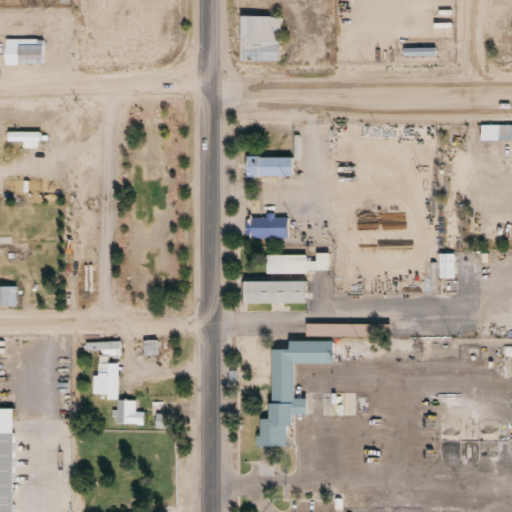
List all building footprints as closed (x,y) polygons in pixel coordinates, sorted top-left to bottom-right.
[(56,8),(23,9),(24,32),(57,31),(56,8)] [(280,16),(239,16),(239,61),(280,61),(280,16)] [(5,31),(4,58),(44,60),(45,33),(5,31)] [(398,47),(398,57),(435,57),(435,47),(398,47)] [(7,125),(7,135),(22,135),(22,142),(39,142),(39,136),(48,137),(48,128),(41,128),(41,123),(7,125)] [(511,124),(480,124),(480,139),(511,139),(511,124)] [(246,176),(291,176),(291,156),(246,156),(246,176)] [(35,244),(0,243),(0,252),(35,253),(35,244)] [(453,253),(438,253),(438,278),(453,278),(453,253)] [(329,273),(329,254),(266,254),(266,273),(329,273)] [(0,278),(0,298),(18,298),(18,278),(0,278)] [(305,280),(244,280),(244,302),(305,302),(305,280)] [(345,336),(345,323),(305,323),(305,336),(345,336)] [(331,354),(292,354),(292,388),(304,388),(304,406),(291,406),(291,416),(285,416),(284,439),(255,440),(255,427),(260,426),(259,410),(267,408),(267,393),(271,393),(269,341),(287,340),(287,331),(329,330),(331,354)] [(157,355),(157,340),(143,340),(143,355),(157,355)] [(85,342),(85,350),(100,350),(100,356),(120,356),(120,342),(85,342)] [(99,394),(99,416),(105,416),(105,398),(117,398),(117,376),(92,375),(92,394),(99,394)] [(116,400),(116,424),(143,424),(143,412),(135,412),(135,400),(116,400)] [(0,412),(0,511),(19,511),(19,412),(0,412)]
